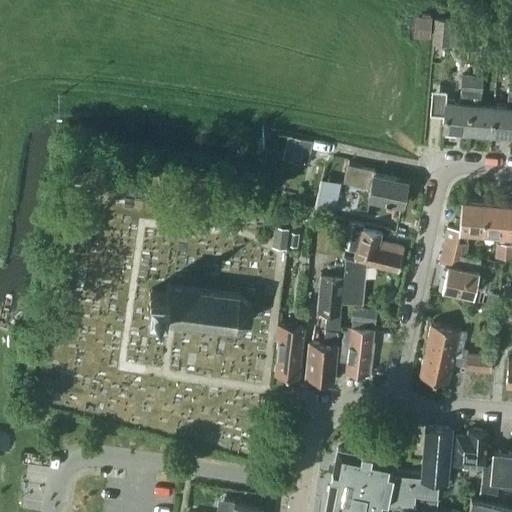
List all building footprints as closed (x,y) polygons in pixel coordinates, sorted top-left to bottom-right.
[(417,35),(429,36),(431,17),(430,17),(421,16),(418,16),(417,35)] [(450,45),(450,43),(452,20),(434,18),(432,38),(431,44),(450,45)] [(474,29),(470,74),(472,74),(471,89),(481,90),(482,75),(480,75),(481,66),(479,66),(482,30),(474,29)] [(462,73),(461,88),(471,89),(472,74),(470,74),(462,73)] [(444,115),(443,128),(467,131),(471,89),(461,88),(460,100),(445,99),(444,115)] [(471,89),(467,131),(491,133),(494,103),(480,102),(481,90),(471,89)] [(494,103),(491,133),(511,134),(511,92),(509,92),(507,105),(494,103)] [(297,150),(309,153),(312,140),(300,137),(297,150)] [(402,205),(408,179),(373,172),(374,169),(347,163),(343,180),(370,186),(367,197),(402,205)] [(315,204),(331,207),(333,195),(318,192),(315,204)] [(444,238),(442,249),(465,254),(467,241),(468,230),(483,232),(486,200),(461,198),(458,226),(447,225),(444,238)] [(486,200),(483,232),(496,233),(496,241),(506,242),(509,202),(486,200)] [(381,231),(361,226),(362,222),(349,218),(349,219),(348,219),(343,247),(344,248),(342,257),(346,258),(344,275),(342,300),(359,302),(363,261),(398,270),(404,246),(379,240),(381,231)] [(274,225),(271,245),(271,246),(286,248),(289,226),(274,225)] [(291,232),(289,245),(297,246),(299,233),(291,232)] [(494,256),(502,257),(504,257),(506,242),(496,241),(494,256)] [(465,254),(442,249),(439,262),(447,263),(442,287),(473,293),(478,269),(480,257),(465,254)] [(305,376),(306,376),(334,379),(341,313),(340,313),(342,300),(344,275),(321,273),(317,311),(327,312),(324,342),(309,340),(305,376)] [(250,320),(252,304),(239,293),(168,285),(167,293),(151,291),(149,309),(164,311),(163,319),(171,320),(235,327),(250,320)] [(489,302),(498,305),(499,293),(492,292),(489,302)] [(375,324),(377,308),(352,305),(350,321),(375,324)] [(277,342),(274,372),(298,375),(304,325),(277,322),(275,342),(277,342)] [(430,322),(425,348),(453,354),(459,328),(430,322)] [(371,342),(363,341),(365,328),(344,325),(343,336),(347,337),(347,339),(342,339),(339,359),(346,360),(345,371),(368,373),(371,342)] [(425,348),(419,374),(447,380),(451,363),(465,366),(466,357),(460,356),(453,354),(425,348)] [(465,366),(465,369),(478,370),(479,354),(466,353),(466,357),(465,366)] [(479,354),(478,370),(490,371),(492,355),(479,354)] [(441,480),(447,481),(452,426),(444,425),(444,424),(433,423),(433,424),(425,424),(422,472),(421,478),(441,480)] [(457,447),(454,446),(453,461),(483,464),(482,481),(496,484),(511,487),(511,479),(497,478),(491,478),(494,451),(491,451),(492,447),(489,444),(486,444),(487,429),(468,428),(467,434),(458,433),(457,447)] [(337,447),(324,511),(385,511),(387,505),(416,508),(417,495),(440,498),(441,480),(421,478),(422,472),(394,469),(396,459),(337,447)] [(511,451),(494,450),(494,451),(491,478),(497,478),(511,479),(511,451)] [(481,482),(479,494),(495,497),(498,486),(481,482)] [(435,510),(436,497),(417,495),(416,508),(435,510)] [(511,511),(511,505),(472,495),(467,511),(511,511)] [(262,511),(263,507),(233,503),(218,500),(216,511),(262,511)]
